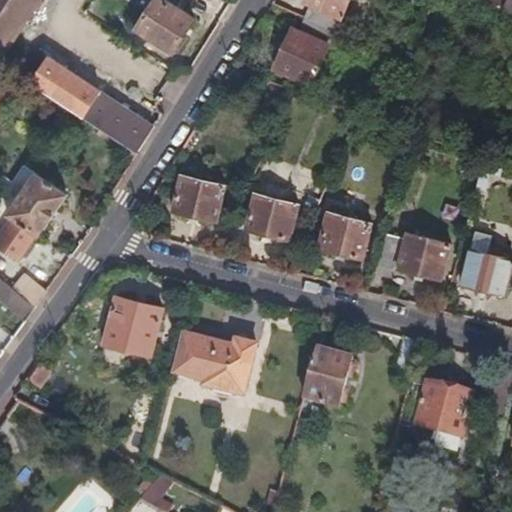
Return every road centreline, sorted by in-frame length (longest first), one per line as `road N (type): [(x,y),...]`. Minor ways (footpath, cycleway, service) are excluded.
road 1 (residential): [(103,241),(511,346)]
road 2 (residential): [(247,0),(103,241)]
road 3 (residential): [(103,241),(0,384)]
